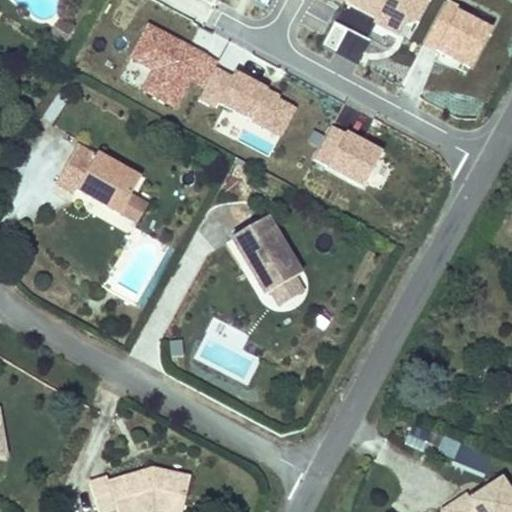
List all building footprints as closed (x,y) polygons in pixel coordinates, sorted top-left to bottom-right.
[(409,44),(432,0),(345,0),(345,1),(378,19),(375,26),(409,44)] [(468,81),(503,15),(474,0),(465,0),(463,6),(451,0),(446,0),(422,45),(438,53),(433,63),(468,81)] [(61,42),(70,24),(56,17),(48,35),(61,42)] [(224,20),(219,31),(240,40),(245,29),(224,20)] [(179,114),(194,85),(204,91),(219,63),(148,25),(129,60),(152,73),(140,93),(179,114)] [(229,75),(215,103),(281,136),(295,108),(229,75)] [(363,193),(384,155),(348,135),(347,137),(332,129),(314,163),(328,171),(327,173),(363,193)] [(76,193),(120,218),(132,197),(142,179),(99,155),(98,156),(79,145),(54,188),(73,198),(76,193)] [(150,206),(132,197),(120,218),(137,228),(150,206)] [(268,221),(232,242),(246,265),(251,262),(258,273),(252,276),(266,299),(272,296),(294,283),(301,278),(268,221)] [(258,273),(251,262),(246,265),(252,276),(258,273)] [(294,283),(272,296),(280,309),(302,296),(294,283)] [(447,347),(453,362),(461,358),(455,344),(447,347)] [(435,455),(440,437),(411,428),(406,445),(435,455)] [(441,435),(433,452),(484,475),(491,458),(441,435)] [(511,511),(511,486),(504,474),(466,498),(463,492),(437,509),(438,511),(511,511)] [(179,511),(184,486),(148,480),(102,496),(101,492),(82,499),(87,511),(179,511)]
